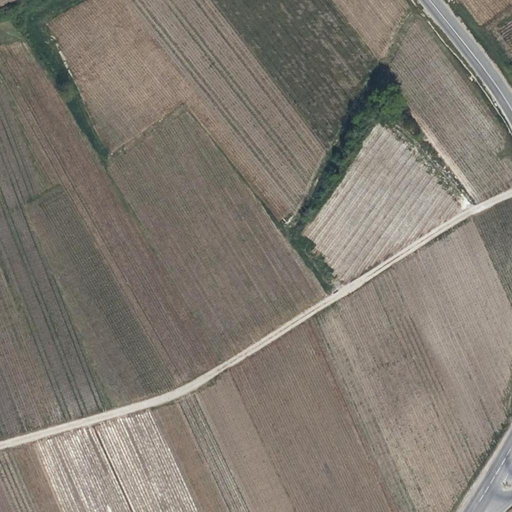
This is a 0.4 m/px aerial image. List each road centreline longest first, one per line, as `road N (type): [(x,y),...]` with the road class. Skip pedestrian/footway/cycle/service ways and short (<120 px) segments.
road 1 (track): [(511,192),(184,390),(0,446)]
road 2 (secondary): [(511,101),(420,0)]
